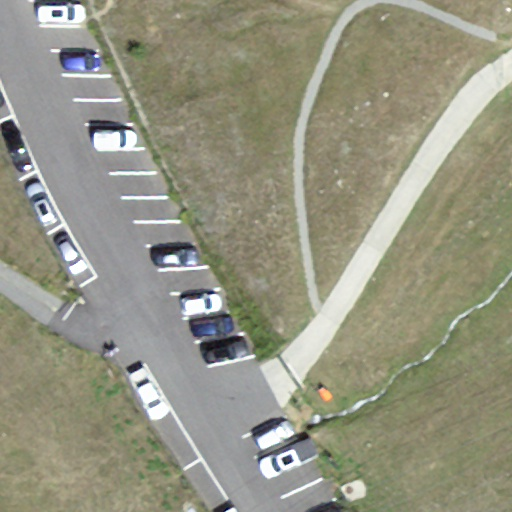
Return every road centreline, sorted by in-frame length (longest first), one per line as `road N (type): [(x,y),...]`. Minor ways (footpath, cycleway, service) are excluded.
road 1 (track): [(0,276),(55,314),(173,361),(265,378),(324,321),(456,114),(511,64)]
road 2 (tertiary): [(1,0),(73,175),(173,361)]
road 3 (unclassified): [(173,361),(269,511)]
